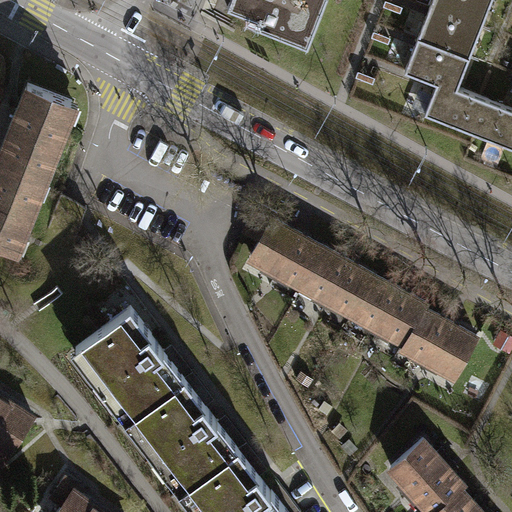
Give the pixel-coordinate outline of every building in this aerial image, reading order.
[(226,0),(224,7),(259,21),(257,25),(304,44),(321,0),(226,0)] [(477,27),(488,0),(428,0),(426,6),(477,27)] [(466,57),(477,27),(426,6),(414,37),(466,57)] [(454,87),(466,57),(414,37),(402,67),(432,79),(454,87)] [(486,100),(454,87),(432,79),(420,112),(473,132),(486,100)] [(25,82),(0,144),(0,159),(39,175),(69,100),(25,82)] [(511,109),(486,100),(473,132),(511,146),(511,109)] [(0,159),(0,245),(9,249),(39,175),(0,159)] [(82,208),(58,194),(42,237),(2,267),(54,332),(113,289),(72,234),(82,208)] [(247,254),(272,268),(294,230),(268,216),(247,254)] [(272,268),(298,283),(320,245),(294,230),(272,268)] [(298,283),(324,297),(345,259),(320,245),(298,283)] [(324,297),(350,311),(371,273),(345,259),(324,297)] [(350,311),(376,326),(397,287),(371,273),(350,311)] [(376,326),(402,340),(423,302),(397,287),(376,326)] [(402,340),(427,354),(449,316),(423,302),(402,340)] [(181,375),(126,304),(75,343),(130,414),(181,375)] [(427,354),(453,369),(475,330),(449,316),(427,354)] [(235,446),(181,375),(130,414),(184,485),(235,446)] [(0,395),(0,447),(5,451),(29,416),(0,395)] [(387,465),(407,488),(440,460),(419,437),(387,465)] [(286,511),(235,446),(184,485),(204,511),(286,511)] [(407,488),(428,511),(456,485),(460,482),(440,460),(407,488)] [(426,511),(472,511),(477,508),(456,485),(428,511),(426,511)] [(68,487),(50,511),(95,511),(98,509),(68,487)]
